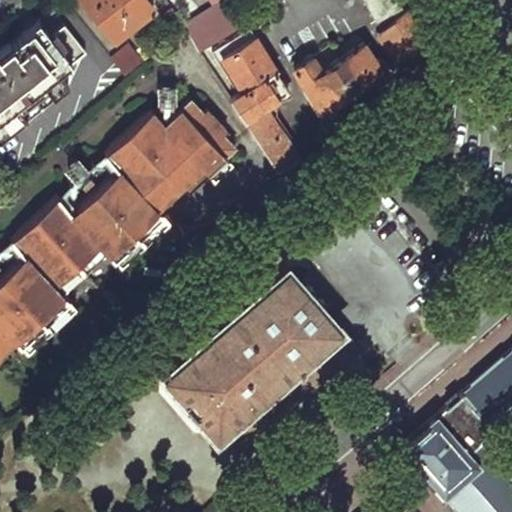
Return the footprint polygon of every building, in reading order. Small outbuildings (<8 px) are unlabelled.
[(152,6),(147,0),(81,0),(112,38),(152,6)] [(396,0),(362,0),(374,21),(400,7),(396,0)] [(417,0),(433,13),(444,0),(417,0)] [(223,1),(201,15),(217,40),(239,27),(223,1)] [(160,19),(172,37),(183,26),(172,8),(160,19)] [(395,61),(433,38),(416,13),(400,22),(409,36),(388,49),(395,61)] [(200,51),(213,42),(217,40),(201,15),(183,26),(200,51)] [(34,19),(0,47),(0,142),(69,87),(57,72),(84,50),(60,21),(46,33),(34,19)] [(287,164),(302,151),(269,100),(289,86),(247,25),(212,49),(238,91),(230,96),(278,166),(287,164)] [(144,61),(129,43),(111,58),(127,77),(144,61)] [(363,43),(322,69),(312,54),(292,67),(321,112),(340,99),(338,94),(368,74),(378,89),(388,81),(363,43)] [(161,90),(166,95),(171,96),(175,94),(176,88),(174,83),(169,81),(162,85),(161,90)] [(0,339),(10,329),(24,344),(71,298),(58,285),(102,243),(116,257),(164,211),(151,197),(172,177),(192,197),(215,175),(210,170),(237,145),(224,132),(228,128),(207,106),(203,110),(191,96),(170,116),(166,120),(164,118),(152,106),(106,150),(119,164),(126,172),(80,216),(73,209),(59,194),(14,237),(34,259),(0,291),(0,339)] [(72,173),(77,176),(85,169),(86,165),(82,161),(77,160),(72,162),(70,168),(72,173)] [(358,346),(267,242),(243,263),(246,267),(237,274),(179,325),(174,330),(175,332),(152,352),(166,369),(161,372),(189,403),(217,435),(219,432),(233,447),(256,427),(257,428),(330,364),(334,367),(358,346)] [(438,486),(460,511),(511,511),(511,476),(480,439),(491,429),(491,421),(483,413),(511,387),(511,347),(441,409),(402,444),(438,486)] [(397,511),(387,500),(373,511),(397,511)]
